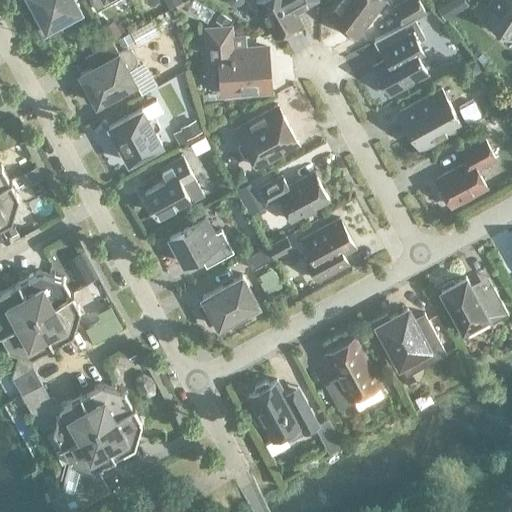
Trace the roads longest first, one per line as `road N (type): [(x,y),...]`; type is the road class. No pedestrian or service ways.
road 1 (residential): [(0,30),(199,385)]
road 2 (residential): [(199,385),(511,210)]
